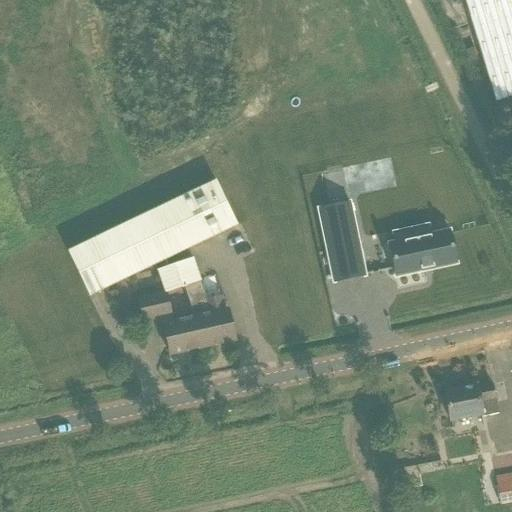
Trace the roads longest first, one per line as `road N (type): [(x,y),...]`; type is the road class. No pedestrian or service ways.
road 1 (tertiary): [(0,441),(511,336)]
road 2 (track): [(511,206),(410,0)]
